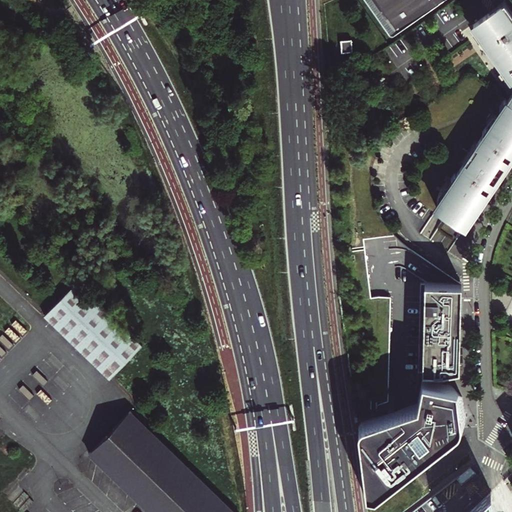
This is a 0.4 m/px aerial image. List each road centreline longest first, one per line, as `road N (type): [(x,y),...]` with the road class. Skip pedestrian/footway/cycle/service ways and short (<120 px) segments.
road 1 (trunk): [(106,0),(195,166),(237,285)]
road 2 (trunk): [(346,511),(299,234)]
road 3 (trunk): [(322,511),(299,234)]
road 4 (residential): [(511,198),(482,280),(488,406),(494,421),(511,426)]
road 5 (trunk): [(237,285),(264,347),(293,511)]
road 6 (trunk): [(237,285),(257,367),(273,511)]
road 7 (trunk): [(299,234),(289,61)]
